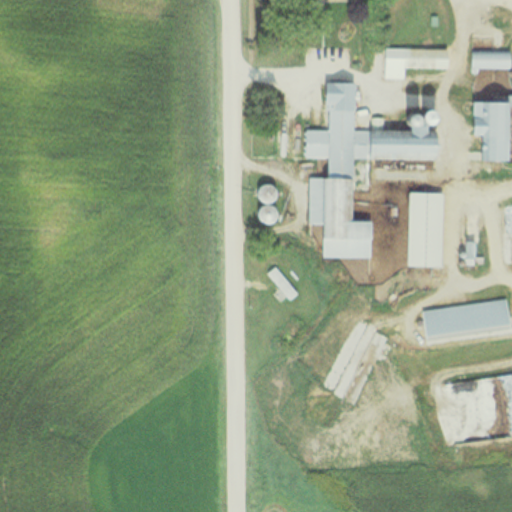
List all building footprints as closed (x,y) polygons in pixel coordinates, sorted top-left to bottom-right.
[(441,67),(441,49),(397,49),(397,67),(441,67)] [(507,51),(465,51),(465,69),(507,69),(507,51)] [(346,158),(429,159),(429,114),(368,113),(367,130),(348,130),(349,82),(313,82),(313,105),(320,105),(320,130),(298,129),(297,156),(318,157),(318,177),(305,177),(304,224),(313,224),(313,258),(362,258),(363,221),(345,221),(346,158)] [(463,101),(462,134),(473,134),(472,160),(499,161),(499,109),(511,108),(511,95),(499,96),(499,102),(463,101)] [(267,155),(288,155),(289,136),(268,135),(267,155)] [(257,206),(272,198),(263,181),(248,190),(257,206)] [(250,207),(251,223),(273,221),(272,205),(250,207)] [(412,224),(412,237),(444,237),(444,224),(412,224)] [(458,258),(469,258),(469,242),(458,242),(458,258)] [(264,273),(285,300),(293,294),(272,267),(264,273)] [(413,310),(416,336),(503,325),(500,300),(413,310)]
